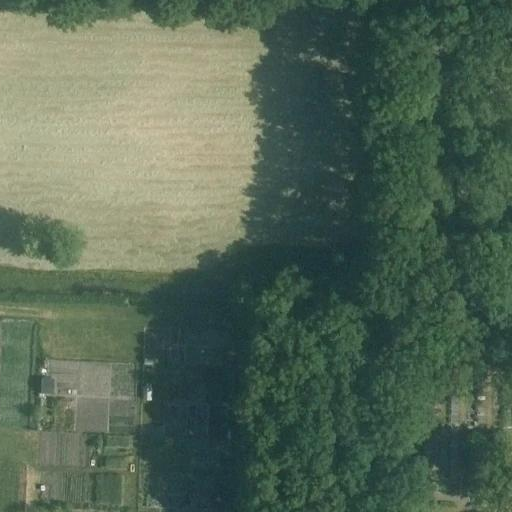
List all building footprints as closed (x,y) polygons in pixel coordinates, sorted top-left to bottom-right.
[(178,380),(178,399),(196,399),(196,380),(178,380)] [(230,445),(228,421),(216,421),(215,406),(202,407),(205,446),(230,445)] [(184,440),(185,411),(164,411),(163,440),(184,440)] [(177,470),(181,447),(158,443),(154,466),(177,470)] [(111,447),(112,463),(130,462),(129,446),(111,447)] [(204,451),(204,468),(228,468),(228,451),(204,451)]
